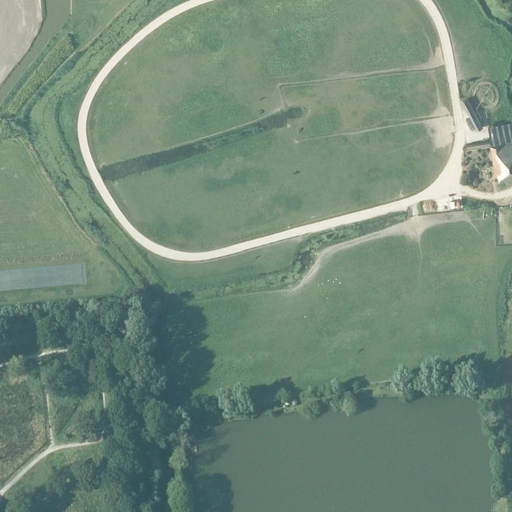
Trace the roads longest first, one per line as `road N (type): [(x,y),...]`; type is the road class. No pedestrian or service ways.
road 1 (track): [(454,160),(446,178),(407,203),(213,254),(178,256),(143,242),(94,177),(83,149),(84,104),(101,74),(151,25),(203,0)]
road 2 (track): [(424,0),(443,30),(459,141)]
